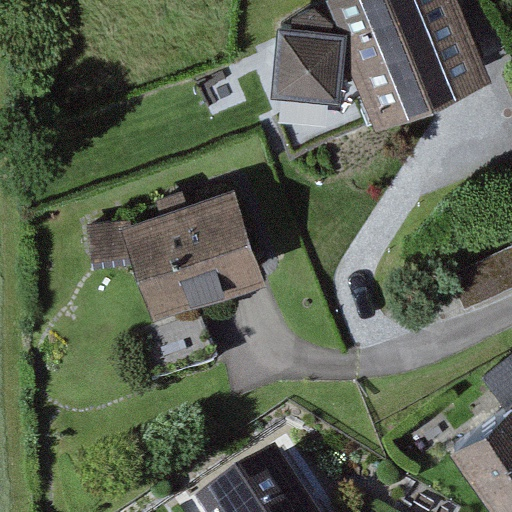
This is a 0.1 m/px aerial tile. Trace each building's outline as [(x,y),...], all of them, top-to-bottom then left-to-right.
[(315,0),(326,23),(266,13),(253,93),(329,106),(338,55),(366,118),(488,63),(459,0),(315,0)] [(259,272),(227,183),(115,224),(148,313),(259,272)] [(511,249),(462,264),(470,292),(511,280),(511,249)] [(511,396),(442,445),(488,511),(490,511),(511,497),(511,396)] [(321,511),(285,455),(201,508),(203,511),(321,511)]
